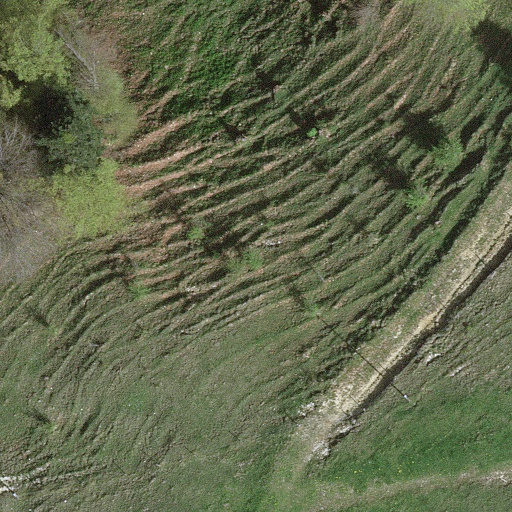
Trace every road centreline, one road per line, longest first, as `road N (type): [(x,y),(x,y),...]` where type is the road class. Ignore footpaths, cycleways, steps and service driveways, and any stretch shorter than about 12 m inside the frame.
road 1 (track): [(259,511),(511,192)]
road 2 (track): [(277,488),(407,463),(511,454)]
